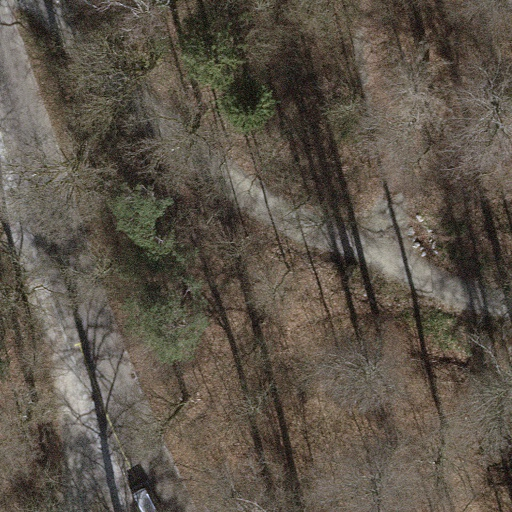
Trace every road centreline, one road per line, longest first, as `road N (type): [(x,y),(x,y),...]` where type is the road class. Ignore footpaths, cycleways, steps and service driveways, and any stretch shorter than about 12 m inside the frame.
road 1 (track): [(511,302),(452,292),(284,210),(47,0)]
road 2 (track): [(399,181),(373,0)]
road 3 (track): [(105,354),(78,408),(75,511)]
